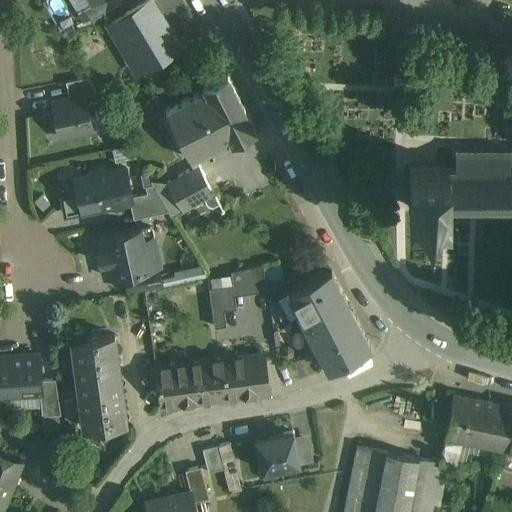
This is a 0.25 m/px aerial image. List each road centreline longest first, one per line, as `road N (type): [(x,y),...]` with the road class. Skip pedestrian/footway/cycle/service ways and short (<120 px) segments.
road 1 (tertiary): [(422,333),(357,254),(214,0)]
road 2 (residential): [(422,333),(326,388),(192,416),(153,435),(92,511)]
road 3 (residential): [(0,20),(27,281)]
